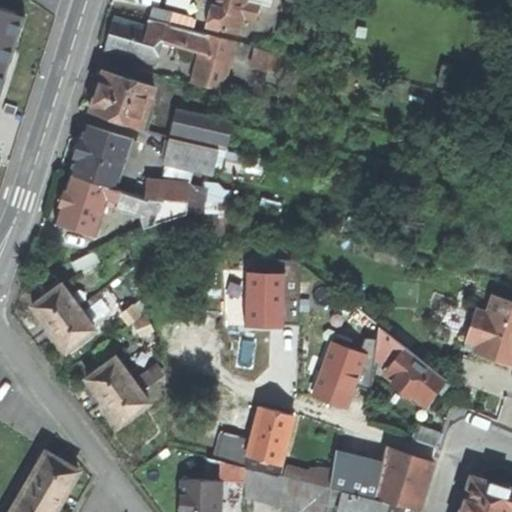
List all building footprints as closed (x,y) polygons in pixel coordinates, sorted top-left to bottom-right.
[(244,0),(211,0),(209,7),(205,24),(237,32),(241,16),(254,19),(258,4),(245,0),(244,0)] [(171,13),(151,7),(148,18),(157,21),(168,23),(171,13)] [(234,40),(168,23),(157,21),(154,28),(113,17),(108,34),(104,48),(155,63),(161,38),(200,51),(190,82),(219,89),(234,40)] [(0,80),(20,49),(0,35),(0,80)] [(152,85),(102,69),(96,90),(89,111),(139,127),(152,85)] [(173,119),(169,137),(217,148),(224,149),(229,132),(173,119)] [(131,137),(86,122),(78,145),(69,173),(114,187),(131,137)] [(162,162),(211,173),(217,148),(169,137),(162,162)] [(143,197),(114,187),(69,173),(61,199),(53,221),(94,234),(104,202),(115,206),(117,199),(124,202),(123,206),(142,211),(145,225),(185,213),(186,199),(143,197)] [(144,180),(143,197),(186,199),(204,200),(205,185),(187,182),(144,180)] [(267,238),(248,238),(246,303),(298,304),(299,264),(267,238)] [(72,260),(78,271),(99,260),(94,249),(72,260)] [(63,350),(93,329),(60,283),(30,305),(38,315),(58,342),(63,350)] [(484,357),(506,365),(511,345),(511,303),(491,296),(484,314),(472,310),(463,340),(475,344),(472,353),(484,357)] [(432,389),(441,378),(376,325),(374,347),(391,359),(382,369),(391,377),(389,380),(406,394),(409,392),(422,403),(432,389)] [(340,347),(306,336),(298,357),(320,366),(311,394),(357,410),(361,397),(366,382),(369,383),(371,367),(356,364),(353,377),(332,370),(340,347)] [(118,423),(147,402),(114,356),(84,378),(90,385),(112,415),(118,423)] [(285,436),(290,415),(258,406),(244,406),(236,434),(223,431),(215,458),(242,465),(243,465),(246,455),(259,459),(257,469),(275,474),(285,436)] [(409,438),(436,448),(441,433),(414,423),(409,438)] [(333,451),(326,486),(401,505),(415,508),(430,460),(383,444),(380,462),(358,457),(333,451)] [(241,504),(241,496),(242,465),(215,458),(186,450),(182,479),(179,479),(177,511),(216,511),(218,480),(230,480),(229,504),(241,504)] [(76,470),(44,451),(23,487),(8,511),(52,511),(55,507),(76,470)] [(323,511),(326,486),(275,474),(257,469),(243,465),(242,465),(241,496),(282,506),(289,511),(323,511)] [(511,511),(511,488),(471,476),(466,493),(460,511),(511,511)] [(398,511),(401,505),(326,486),(323,511),(338,511),(339,507),(348,509),(347,511),(398,511)]
